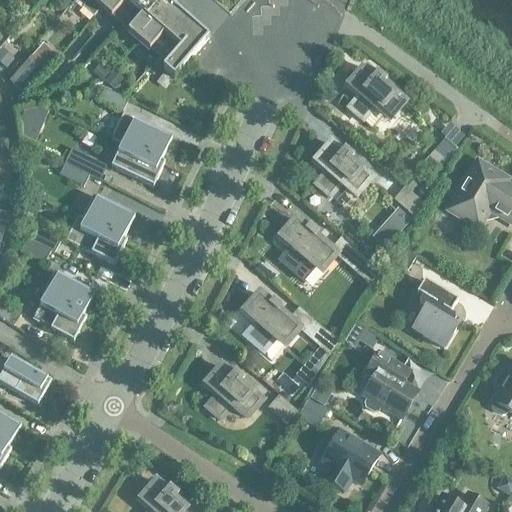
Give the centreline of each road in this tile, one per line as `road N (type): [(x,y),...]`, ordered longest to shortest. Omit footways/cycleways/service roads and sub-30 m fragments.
road 1 (residential): [(112,406),(277,72)]
road 2 (residential): [(379,511),(502,303)]
road 3 (residential): [(271,511),(112,406)]
road 4 (residential): [(49,511),(112,406)]
